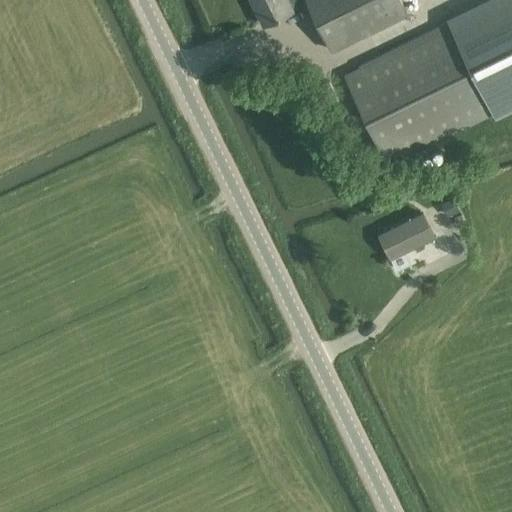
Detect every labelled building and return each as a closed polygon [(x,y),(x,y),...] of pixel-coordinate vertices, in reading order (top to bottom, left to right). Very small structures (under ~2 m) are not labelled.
[(252,0),(264,25),(293,11),(292,10),(313,0),(333,41),(350,34),(405,7),(402,0),(252,0)] [(388,164),(406,155),(496,111),(496,113),(511,105),(511,0),(493,0),(451,21),(452,23),(344,75),(388,164)] [(320,85),(329,105),(339,100),(330,81),(320,85)] [(322,92),(307,100),(315,115),(329,107),(322,92)] [(454,197),(441,203),(448,217),(460,211),(454,197)] [(379,235),(390,257),(434,235),(423,213),(379,235)]
